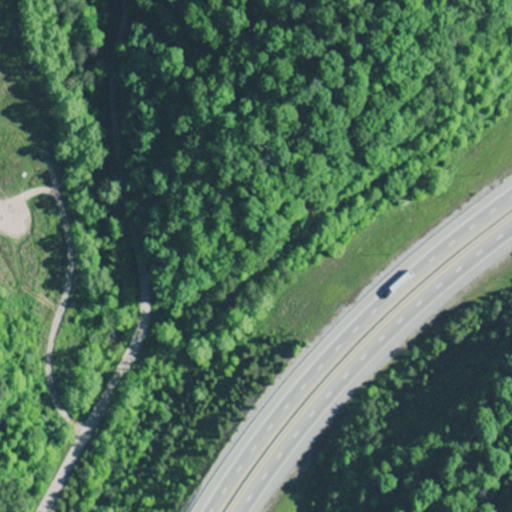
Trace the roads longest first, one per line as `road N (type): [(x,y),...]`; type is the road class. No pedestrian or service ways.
road 1 (residential): [(46,511),(147,318),(147,255),(118,110),(128,0)]
road 2 (trunk): [(511,193),(349,333),(275,415),(207,511)]
road 3 (trunk): [(241,511),(357,367),(511,232)]
